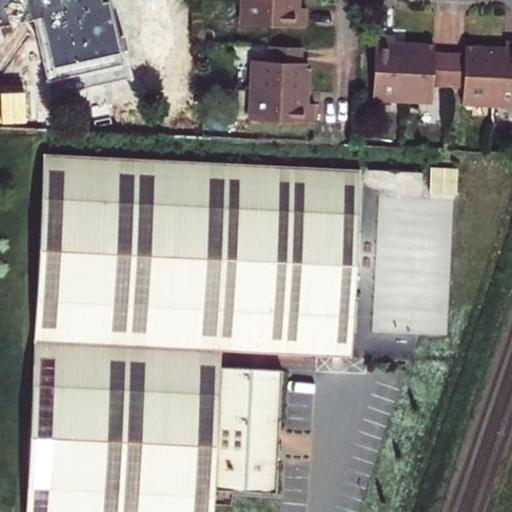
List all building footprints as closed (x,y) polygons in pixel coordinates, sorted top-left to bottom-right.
[(109,0),(0,0),(0,23),(33,17),(51,95),(126,76),(109,0)] [(240,0),(239,22),(304,26),(305,6),(291,5),(291,0),(240,0)] [(434,86),(435,51),(427,51),(427,44),(405,43),(404,49),(394,49),(395,35),(376,34),(373,97),(433,100),(434,86)] [(463,87),(462,101),(511,103),(511,40),(506,40),(505,54),(495,53),(496,47),(473,46),(473,53),(464,52),(463,87)] [(303,47),(269,45),(269,60),(302,62),(303,47)] [(448,86),(449,52),(435,51),(434,86),(448,86)] [(464,52),(449,52),(448,86),(463,87),(464,52)] [(269,60),(252,60),(249,119),(314,123),(315,102),(301,102),(301,92),(307,92),(308,71),(302,71),(302,62),(269,60)] [(202,125),(206,106),(204,96),(177,92),(172,121),(202,125)] [(201,138),(202,125),(172,121),(171,137),(201,138)] [(354,306),(359,212),(361,170),(352,170),(45,154),(37,300),(25,511),(212,511),(213,490),(275,493),(278,447),(282,369),(220,366),(221,350),(351,356),(354,306)] [(373,169),(372,184),(424,186),(424,171),(373,169)] [(458,170),(431,169),(431,174),(429,194),(456,195),(458,170)]
